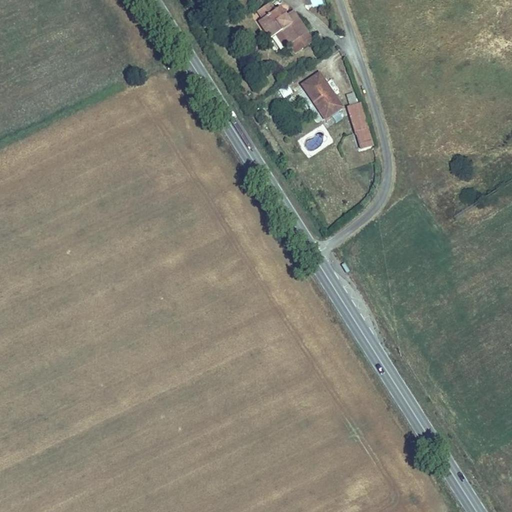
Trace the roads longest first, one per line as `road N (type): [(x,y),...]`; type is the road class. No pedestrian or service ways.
road 1 (secondary): [(313,266),(144,0)]
road 2 (residential): [(313,266),(376,205),(388,165),(342,0)]
road 3 (secondary): [(474,511),(313,266)]
